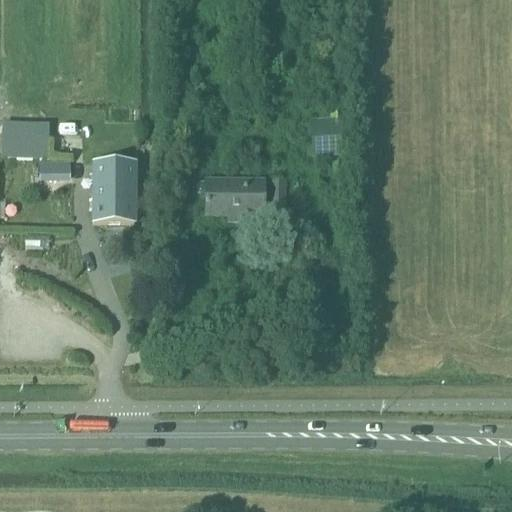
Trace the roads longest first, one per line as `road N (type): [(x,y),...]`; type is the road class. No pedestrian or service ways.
road 1 (primary): [(0,437),(338,435)]
road 2 (primary): [(338,435),(511,454)]
road 3 (primary): [(511,435),(338,435)]
